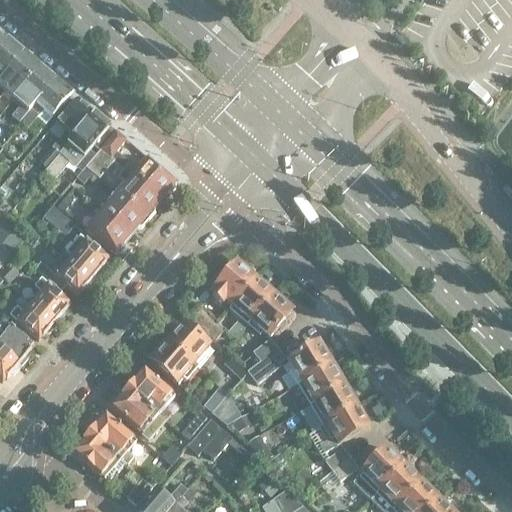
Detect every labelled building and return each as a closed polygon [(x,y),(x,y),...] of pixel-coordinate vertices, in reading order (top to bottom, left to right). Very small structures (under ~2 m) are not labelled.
[(0,50),(0,83),(24,55),(8,42),(0,50)] [(40,69),(24,55),(0,83),(0,100),(5,95),(12,101),(40,69)] [(56,83),(40,69),(12,101),(12,102),(13,104),(12,105),(17,109),(10,118),(22,128),(30,118),(28,116),(56,83)] [(30,118),(22,128),(27,132),(37,121),(45,128),(72,97),(56,83),(28,116),(30,118)] [(40,166),(47,171),(94,115),(78,102),(58,126),(66,133),(40,166)] [(116,134),(94,115),(47,171),(44,175),(54,183),(67,169),(65,167),(68,164),(75,170),(96,146),(101,151),(116,134)] [(19,128),(10,120),(2,129),(12,137),(19,128)] [(101,153),(86,170),(93,176),(99,181),(114,164),(114,163),(113,162),(111,160),(116,154),(117,154),(127,143),(116,134),(101,151),(100,153),(101,153)] [(111,160),(113,162),(114,163),(114,164),(123,172),(129,165),(117,154),(116,154),(111,160)] [(133,179),(161,203),(176,185),(148,161),(133,179)] [(86,170),(77,181),(84,187),(93,176),(86,170)] [(127,185),(118,197),(146,221),(161,203),(133,179),(124,172),(118,178),(127,185)] [(101,202),(96,208),(131,238),(146,221),(118,197),(108,208),(101,202)] [(131,238),(96,208),(89,216),(96,222),(87,232),(115,256),(131,238)] [(43,221),(66,239),(75,228),(52,210),(43,221)] [(0,227),(0,249),(12,258),(25,243),(1,225),(0,227)] [(80,238),(65,255),(94,281),(106,267),(105,266),(108,262),(80,238)] [(0,269),(9,258),(11,259),(12,258),(0,249),(0,269)] [(65,255),(55,266),(51,263),(45,270),(40,266),(35,272),(60,293),(65,287),(77,298),(81,293),(82,295),(94,281),(65,255)] [(212,296),(223,306),(223,307),(228,312),(256,281),(238,265),(225,280),(222,277),(212,289),(216,292),(212,296)] [(20,275),(9,266),(0,277),(0,278),(4,282),(9,287),(20,275)] [(256,281),(228,312),(239,322),(228,336),(235,342),(274,297),(256,281)] [(41,296),(32,306),(55,326),(68,311),(67,310),(69,307),(41,283),(35,291),(41,296)] [(274,297),(235,342),(236,343),(248,329),(259,339),(262,335),(268,341),(292,314),(274,297)] [(55,326),(32,306),(23,317),(17,311),(10,319),(38,343),(42,339),(43,340),(55,326)] [(224,333),(211,321),(197,309),(186,322),(213,345),(224,333)] [(0,334),(5,338),(0,343),(0,350),(20,368),(32,354),(31,353),(34,349),(5,325),(0,330),(0,334)] [(182,327),(166,345),(193,369),(210,351),(182,327)] [(270,342),(253,356),(260,365),(278,352),(270,342)] [(193,369),(166,345),(150,364),(177,388),(193,369)] [(288,365),(301,386),(332,367),(319,346),(288,365)] [(20,368),(0,350),(0,382),(3,385),(7,380),(8,381),(20,368)] [(278,352),(260,365),(247,375),(257,388),(281,369),(278,366),(285,361),(278,352)] [(223,367),(240,382),(247,376),(229,360),(223,367)] [(332,367),(301,386),(292,391),(297,399),(299,398),(299,397),(305,393),(313,406),(344,388),(332,367)] [(144,373),(128,391),(159,418),(158,418),(165,424),(170,418),(164,412),(175,399),(144,373)] [(313,406),(299,415),(312,435),(325,427),(356,408),(344,388),(313,406)] [(159,418),(128,391),(112,410),(142,436),(158,418),(159,418)] [(219,391),(208,404),(216,411),(227,398),(219,391)] [(356,408),(325,427),(338,448),(369,429),(356,408)] [(231,421),(234,425),(246,419),(246,418),(248,417),(244,412),(231,421)] [(201,415),(182,437),(191,446),(210,424),(201,415)] [(105,418),(89,437),(124,468),(125,467),(126,468),(133,460),(123,452),(132,441),(105,418)] [(253,427),(246,419),(234,425),(228,429),(234,437),(238,435),(239,436),(253,427)] [(191,446),(187,450),(198,458),(202,453),(213,463),(231,442),(210,424),(191,446)] [(89,437),(73,456),(106,484),(115,474),(118,476),(124,468),(89,437)] [(191,446),(182,437),(175,445),(184,453),(187,450),(191,446)] [(268,453),(258,440),(246,447),(260,460),(268,453)] [(342,451),(324,464),(325,465),(314,473),(322,482),(332,474),(332,475),(350,461),(342,451)] [(386,451),(352,485),(369,502),(375,496),(403,468),(386,451)] [(350,461),(332,475),(340,485),(358,471),(350,461)] [(403,468),(375,496),(390,511),(393,511),(420,485),(403,468)] [(157,485),(148,477),(143,483),(152,491),(157,485)] [(282,489),(270,477),(259,489),(270,500),(282,489)] [(126,501),(136,509),(152,491),(143,483),(142,483),(126,501)] [(420,485),(393,511),(427,511),(437,502),(420,485)] [(158,494),(142,511),(170,511),(187,493),(180,488),(175,494),(168,503),(158,494)] [(187,493),(170,511),(180,511),(188,504),(189,506),(199,496),(191,489),(187,494),(187,493)] [(271,504),(275,511),(299,511),(302,510),(285,494),(271,504)] [(447,511),(437,502),(427,511),(447,511)]
